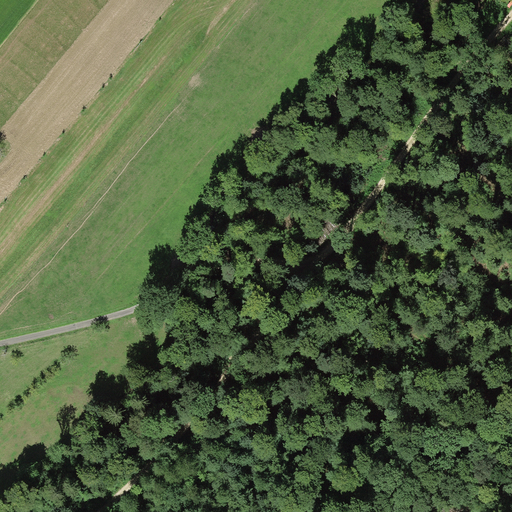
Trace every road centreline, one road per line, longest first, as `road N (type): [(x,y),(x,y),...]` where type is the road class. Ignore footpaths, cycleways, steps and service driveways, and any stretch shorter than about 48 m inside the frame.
road 1 (track): [(511,14),(167,448),(102,511)]
road 2 (residential): [(0,346),(138,307),(204,266),(262,260),(307,270)]
